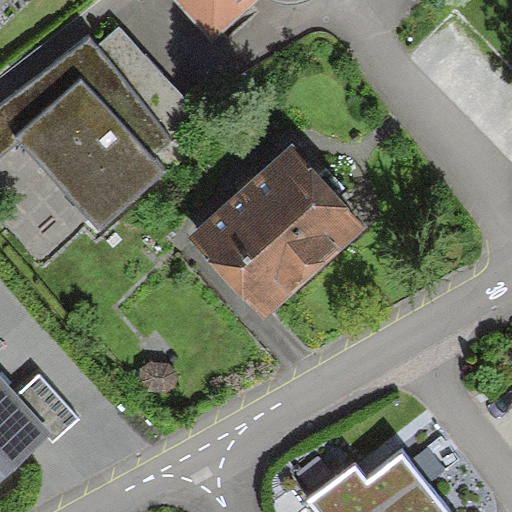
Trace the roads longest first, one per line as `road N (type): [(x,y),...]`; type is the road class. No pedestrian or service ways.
road 1 (tertiary): [(194,457),(411,335)]
road 2 (residential): [(411,335),(511,476)]
road 3 (tertiary): [(87,511),(194,457)]
